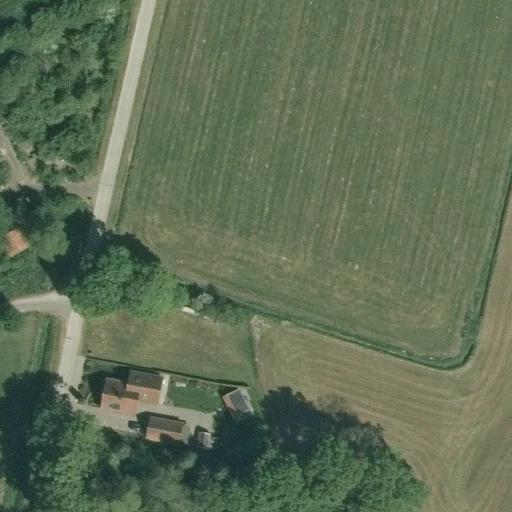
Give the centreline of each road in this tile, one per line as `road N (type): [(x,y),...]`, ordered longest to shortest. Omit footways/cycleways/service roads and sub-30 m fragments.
road 1 (unclassified): [(78,303),(147,0)]
road 2 (unclassified): [(39,511),(78,303)]
